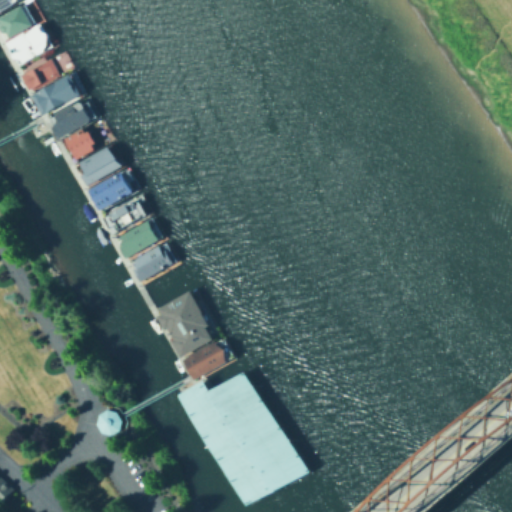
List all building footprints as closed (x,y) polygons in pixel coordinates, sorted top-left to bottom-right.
[(0,8),(15,0),(28,0),(37,15),(0,36),(0,8)] [(1,38),(38,17),(38,22),(40,24),(46,27),(44,45),(19,58),(16,53),(10,56),(7,49),(13,45),(11,41),(5,45),(1,38)] [(18,69),(57,47),(66,64),(27,85),(18,69)] [(67,66),(81,91),(74,95),(72,91),(47,105),(49,108),(42,112),(29,88),(67,66)] [(92,111),(54,132),(46,118),(53,114),(50,108),(72,96),(75,101),(83,96),(92,111)] [(72,155),(61,133),(80,122),(82,126),(97,117),(105,133),(90,142),(92,144),(72,155)] [(117,159),(83,178),(77,168),(81,165),(77,157),(107,140),(117,159)] [(133,184),(94,205),(83,185),(121,164),(133,184)] [(143,209),(109,228),(99,210),(136,190),(140,198),(138,199),(143,209)] [(159,232),(122,252),(112,233),(149,213),(159,232)] [(173,257),(136,277),(125,257),(162,237),(173,257)] [(155,308),(181,292),(169,273),(143,288),(155,308)] [(188,282),(208,319),(204,321),(211,334),(177,352),(153,309),(156,307),(153,302),(188,282)] [(179,355),(215,335),(226,354),(190,375),(179,355)] [(235,500),(174,389),(199,375),(205,386),(238,367),(294,468),(235,500)] [(126,427),(117,432),(108,431),(102,422),(103,412),(112,407),(122,410),(125,414),(127,418),(126,427)] [(0,471),(15,485),(1,501),(0,500),(0,471)]
